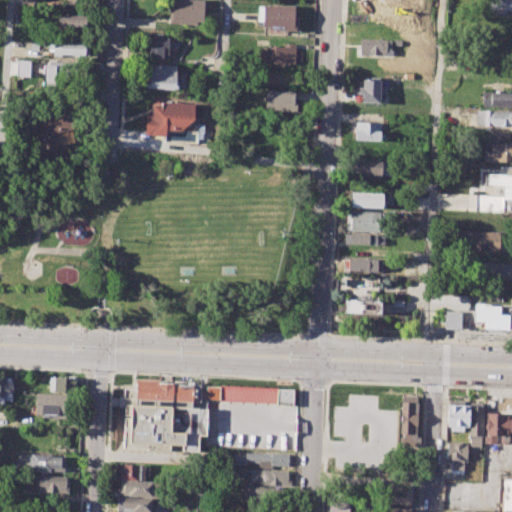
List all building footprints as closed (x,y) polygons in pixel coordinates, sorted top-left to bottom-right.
[(168,0),(202,0),(201,24),(168,23),(168,0)] [(490,0),(511,0),(511,10),(490,9),(490,0)] [(258,5),(293,6),(293,16),(297,17),(297,31),(269,30),(269,26),(257,25),(258,5)] [(57,13),(89,14),(88,26),(56,25),(57,13)] [(140,37),(153,38),(153,32),(163,32),(163,38),(169,38),(168,59),(149,59),(149,53),(140,53),(140,37)] [(360,39),(390,40),(389,55),(359,54),(360,39)] [(51,42),(87,43),(87,56),(51,55),(51,42)] [(262,45),(295,46),(294,64),(261,63),(262,45)] [(12,57),(34,57),(33,75),(12,74),(12,57)] [(45,59),(78,60),(78,75),(45,74),(45,59)] [(150,64),(175,65),(175,88),(145,88),(145,77),(150,77),(150,64)] [(356,79),(379,80),(379,86),(384,86),(383,94),(378,94),(378,102),(360,102),(361,94),(356,93),(356,79)] [(264,89),(294,89),(293,109),(263,108),(264,89)] [(483,93),(511,94),(511,107),(482,106),(483,93)] [(152,103),(193,104),(192,130),(165,129),(165,135),(143,134),(144,114),(152,114),(152,103)] [(37,111),(68,105),(73,127),(42,134),(37,111)] [(476,111),(511,111),(511,126),(476,126),(476,111)] [(353,122),(378,123),(378,140),(353,140),(353,122)] [(442,127),(458,128),(457,139),(442,138),(442,127)] [(490,128),(511,128),(511,142),(498,142),(499,138),(490,138),(490,128)] [(490,144),(511,144),(511,154),(509,154),(509,162),(484,161),(484,151),(490,151),(490,144)] [(352,158),(381,159),(380,175),(352,174),(352,158)] [(477,195),(476,211),(511,212),(511,174),(483,174),(483,185),(502,186),(502,196),(477,195)] [(350,191),(383,193),(382,209),(349,207),(350,191)] [(347,211),(383,213),(382,230),(347,229),(347,211)] [(454,231),(498,233),(498,252),(487,251),(487,245),(479,244),(479,251),(453,250),(454,231)] [(345,233),(384,234),(383,245),(345,243),(345,233)] [(343,259),(377,260),(376,271),(342,270),(343,259)] [(477,263),(511,265),(511,278),(477,278),(477,263)] [(343,300),(380,301),(379,314),(343,312),(343,300)] [(443,326),(459,326),(460,303),(444,302),(443,326)] [(474,305),(498,306),(498,314),(507,315),(506,328),(481,327),(481,321),(473,320),(474,305)] [(0,377),(12,378),(11,400),(4,400),(4,403),(0,403),(0,377)] [(49,377),(75,378),(74,391),(48,390),(49,377)] [(121,448),(122,407),(116,407),(116,396),(123,397),(123,388),(136,389),(136,380),(178,382),(178,385),(293,389),(292,405),(219,402),(192,401),(192,407),(208,408),(207,436),(198,436),(197,451),(182,451),(182,445),(169,445),(168,450),(121,448)] [(34,393),(65,394),(64,415),(34,414),(34,393)] [(401,397),(418,397),(416,447),(399,447),(401,397)] [(470,401),(483,402),(481,447),(468,447),(470,401)] [(447,405),(467,406),(467,427),(462,427),(462,431),(450,431),(450,426),(447,426),(447,405)] [(486,410),(510,411),(509,432),(502,432),(502,437),(497,437),(496,445),(485,444),(486,410)] [(447,442),(466,442),(466,464),(462,463),(462,473),(449,473),(449,463),(446,463),(447,442)] [(234,454),(245,454),(245,452),(290,454),(289,465),(272,465),(272,468),(258,468),(258,461),(246,461),(246,466),(233,465),(234,454)] [(17,453),(64,455),(63,471),(16,469),(17,453)] [(115,464),(144,466),(144,479),(114,477),(115,464)] [(257,471),(290,472),(290,485),(256,484),(257,471)] [(24,475),(67,477),(66,492),(24,490),(24,475)] [(500,511),(502,478),(511,478),(511,511),(500,511)] [(120,480),(161,482),(160,496),(119,494),(120,480)] [(386,485),(414,487),(413,505),(385,504),(386,485)] [(250,486),(287,488),(287,501),(249,500),(250,486)] [(117,497),(151,499),(151,511),(116,510),(117,497)] [(328,511),(328,502),(358,503),(358,511),(328,511)]
